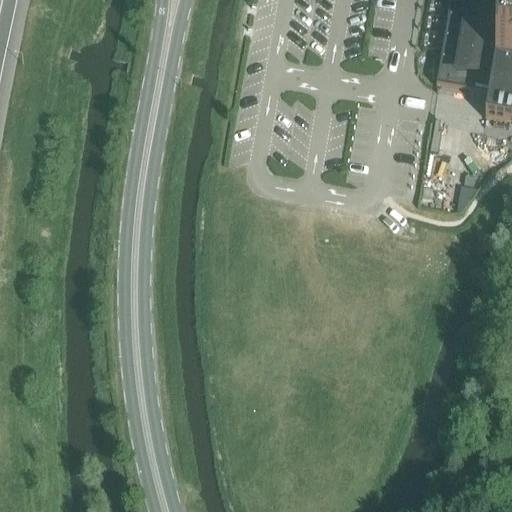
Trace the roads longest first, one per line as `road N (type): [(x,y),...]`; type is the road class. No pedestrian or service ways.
road 1 (tertiary): [(176,511),(154,424),(142,285),(148,190),(186,0)]
road 2 (tertiary): [(162,0),(125,249),(127,381),(155,511)]
